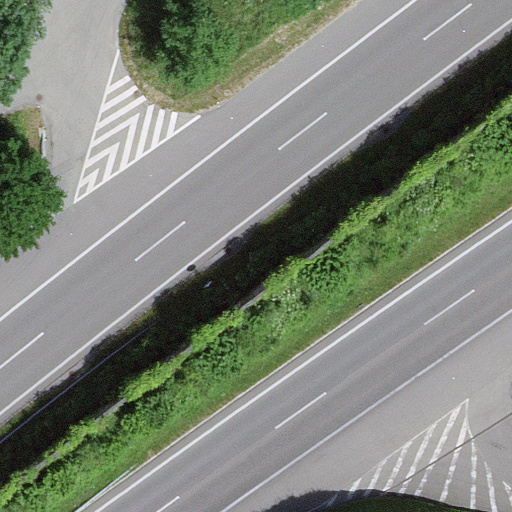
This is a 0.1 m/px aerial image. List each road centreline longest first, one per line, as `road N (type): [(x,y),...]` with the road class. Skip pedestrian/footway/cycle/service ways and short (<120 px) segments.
road 1 (motorway): [(476,0),(0,367)]
road 2 (motorway): [(157,511),(511,264)]
